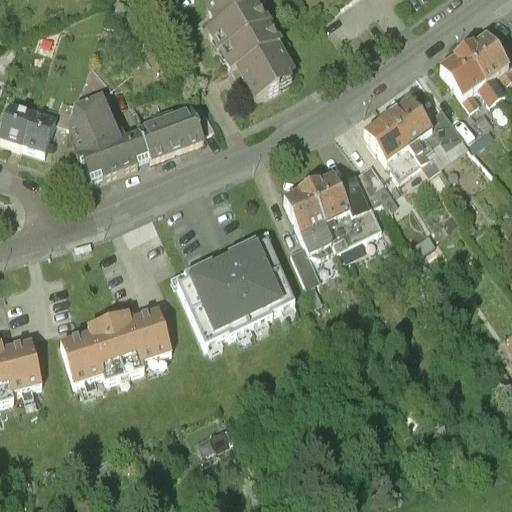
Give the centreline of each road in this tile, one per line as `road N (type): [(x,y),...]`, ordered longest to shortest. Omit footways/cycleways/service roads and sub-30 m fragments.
road 1 (residential): [(498,0),(371,94),(242,165)]
road 2 (residential): [(242,165),(52,235)]
road 3 (residential): [(242,165),(151,0)]
